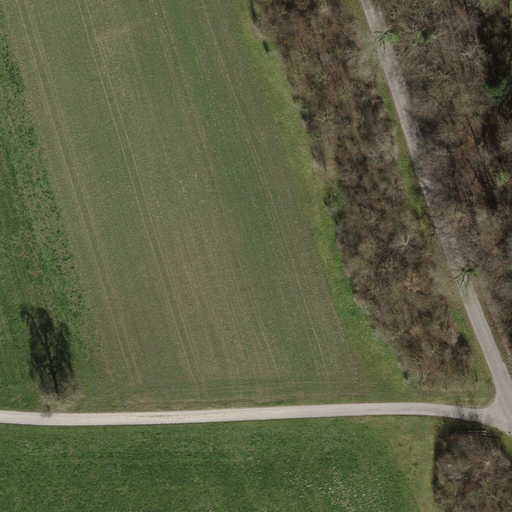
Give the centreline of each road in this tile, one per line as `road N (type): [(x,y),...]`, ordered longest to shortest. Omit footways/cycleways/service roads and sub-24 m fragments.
road 1 (track): [(511,407),(0,417)]
road 2 (unclassified): [(371,0),(511,402)]
